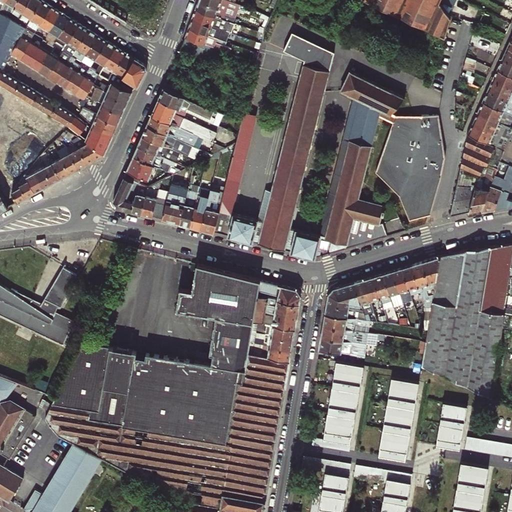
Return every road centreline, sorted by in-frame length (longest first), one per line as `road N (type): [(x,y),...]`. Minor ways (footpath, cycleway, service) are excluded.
road 1 (residential): [(274,511),(317,271)]
road 2 (residential): [(86,214),(317,271)]
